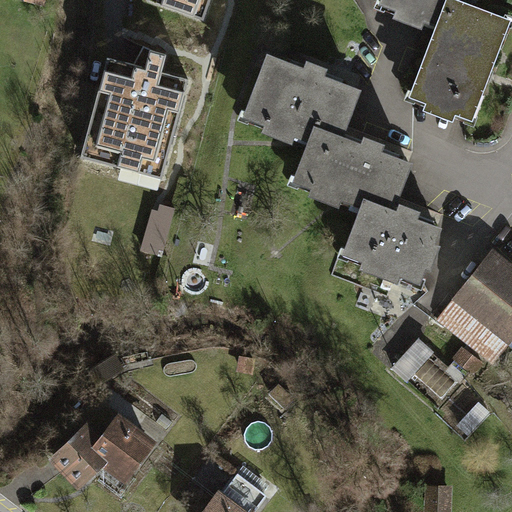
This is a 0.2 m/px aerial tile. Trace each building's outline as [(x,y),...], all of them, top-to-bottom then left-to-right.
[(129,0),(125,16),(209,39),(220,0),(129,0)] [(423,17),(441,24),(450,1),(471,9),(474,0),(384,0),(384,2),(400,9),(398,16),(420,24),(423,17)] [(441,24),(414,94),(430,100),(427,107),(452,117),(455,110),(470,115),(506,22),(471,9),(450,1),(441,24)] [(270,58),(248,114),(270,123),(267,130),(291,139),(293,132),(313,139),(317,130),(340,138),(357,91),(320,78),(323,71),(309,65),(306,72),(270,58)] [(83,156),(162,177),(187,81),(109,59),(83,156)] [(340,195),(366,205),(366,202),(390,211),(408,165),(378,153),(380,146),(366,141),(364,148),(340,138),(317,130),(313,139),(298,179),(316,186),(314,193),(338,202),(340,195)] [(366,205),(348,251),(367,259),(365,266),(396,278),(398,270),(419,278),(424,263),(429,265),(436,247),(431,245),(437,230),(413,220),(416,213),(402,208),(400,214),(390,211),(366,202),(366,205)] [(168,255),(177,208),(155,204),(146,251),(168,255)] [(511,279),(489,261),(440,320),(493,363),(508,344),(506,343),(511,335),(511,279)] [(395,369),(411,384),(438,354),(422,339),(395,369)] [(462,348),(453,359),(472,375),(481,363),(462,348)] [(89,367),(97,382),(124,368),(116,352),(89,367)] [(444,398),(462,377),(438,356),(420,377),(444,398)] [(57,459),(79,482),(103,459),(125,475),(149,443),(120,421),(104,442),(87,430),(57,459)] [(256,511),(267,498),(238,476),(221,499),(238,511),(256,511)] [(429,511),(447,511),(448,490),(429,490),(429,511)] [(210,511),(238,511),(221,499),(210,511)]
